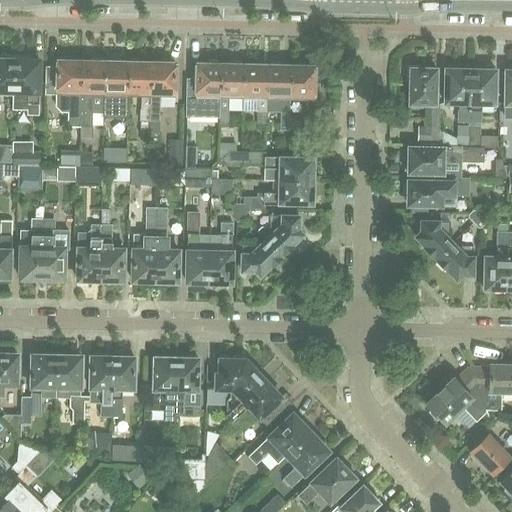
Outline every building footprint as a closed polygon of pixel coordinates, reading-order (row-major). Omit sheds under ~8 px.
[(0,91),(13,92),(14,56),(0,55),(0,91)] [(13,108),(28,108),(27,114),(39,114),(40,59),(29,59),(29,57),(14,56),(13,92),(13,108)] [(60,60),(57,60),(56,106),(62,111),(68,111),(67,126),(80,127),(81,97),(81,60),(71,60),(71,57),(60,56),(60,60)] [(104,95),(105,61),(103,61),(103,57),(91,57),(91,60),(81,60),(81,97),(80,127),(80,137),(92,137),(93,115),(103,115),(104,103),(104,95)] [(151,96),(151,62),(142,62),(142,58),(130,58),(130,61),(128,61),(127,96),(141,96),(141,120),(148,120),(150,120),(150,108),(151,97),(151,96)] [(158,120),(159,96),(175,97),(175,62),(173,62),(173,59),(162,59),(161,62),(151,62),(151,96),(151,97),(150,108),(150,120),(158,120)] [(187,115),(221,116),(221,98),(220,98),(220,97),(221,63),(219,63),(219,60),(207,60),(207,63),(197,63),(196,78),(188,77),(187,115)] [(229,98),(243,98),(243,97),(244,64),(242,64),(243,60),(231,60),(231,64),(221,63),(220,97),(220,98),(221,98),(221,116),(221,122),(229,122),(229,98)] [(127,96),(128,61),(105,61),(104,95),(104,103),(119,103),(118,120),(127,120),(128,108),(127,97),(127,96)] [(290,99),(291,65),(281,65),(281,61),(269,61),(269,64),(267,64),(267,99),(266,111),(280,111),(280,130),(289,130),(290,99)] [(291,65),(290,99),(314,100),(315,65),(304,65),(304,62),(292,62),(292,65),(291,65)] [(267,99),(267,64),(244,64),(243,97),(243,98),(243,110),(266,111),(267,99)] [(408,83),(410,83),(410,104),(426,105),(425,128),(419,127),(418,142),(439,142),(440,104),(435,104),(436,69),(420,68),(421,66),(408,66),(408,83)] [(469,123),(470,70),(461,70),(462,67),(449,67),(448,69),(445,69),(444,103),(458,104),(458,122),(469,123)] [(480,147),(481,123),(481,104),(494,105),(495,71),(492,71),(492,67),(479,67),(479,70),(470,70),(469,123),(468,146),(480,147)] [(266,112),(257,112),(257,127),(266,127),(266,112)] [(148,133),(148,120),(141,120),(140,133),(148,133)] [(467,124),(457,124),(457,145),(467,145),(467,124)] [(313,150),(313,137),(290,137),(290,150),(313,150)] [(185,140),(169,140),(168,166),(184,167),(185,140)] [(12,164),(18,164),(36,165),(36,151),(32,151),(32,142),(13,141),(12,164)] [(186,146),(186,166),(198,167),(198,146),(186,146)] [(468,146),(462,146),(442,146),(442,148),(409,147),(408,157),(405,157),(405,170),(408,170),(408,172),(442,173),(443,159),(480,160),(480,147),(468,146)] [(127,152),(103,151),(103,164),(126,164),(127,152)] [(266,168),(266,179),(315,180),(315,162),(312,162),(312,158),(279,158),(279,157),(266,157),(266,153),(231,152),(223,159),(230,167),(240,167),(240,163),(266,164),(265,168),(266,168)] [(492,157),(492,175),(505,175),(499,157),(492,157)] [(18,164),(12,164),(2,164),(2,175),(18,176),(18,164)] [(42,165),(36,165),(18,164),(18,176),(18,188),(42,189),(42,165)] [(59,181),(75,181),(75,168),(59,168),(59,181)] [(103,168),(75,168),(75,181),(75,187),(102,187),(103,168)] [(197,187),(197,169),(196,169),(185,169),(185,175),(185,187),(195,187),(197,187)] [(407,204),(427,205),(455,205),(455,193),(467,193),(467,178),(445,177),(445,181),(408,180),(408,183),(404,182),(404,197),(408,197),(407,204)] [(232,179),(211,178),(211,193),(232,193),(232,179)] [(314,199),(315,180),(266,179),(266,180),(281,181),(281,193),(257,193),(257,195),(244,195),(244,202),(249,208),(251,208),(265,208),(265,205),(278,205),(278,202),(311,203),(311,199),(314,199)] [(232,203),(243,216),(251,208),(249,208),(244,202),(232,203)] [(243,216),(232,203),(231,211),(239,219),(243,216)] [(112,225),(109,224),(109,205),(101,204),(101,224),(100,280),(107,280),(107,283),(119,283),(119,280),(123,280),(123,249),(111,249),(112,225)] [(166,250),(167,226),(168,226),(168,206),(157,206),(157,208),(157,207),(156,207),(155,281),(162,281),(162,284),(174,284),(174,282),(178,282),(178,250),(166,250)] [(146,207),(145,234),(133,234),(132,281),(136,281),(136,284),(148,284),(148,281),(155,281),(156,207),(146,207)] [(468,214),(469,218),(473,222),(485,210),(474,210),(468,214)] [(485,210),(473,222),(478,227),(481,227),(485,223),(485,210)] [(292,244),(302,234),(299,230),(299,216),(270,215),(270,227),(261,227),(257,231),(265,239),(266,239),(282,256),(292,247),(292,244)] [(42,279),(44,219),(32,219),(31,230),(21,230),(20,278),(22,278),(22,281),(34,281),(34,278),(42,279)] [(54,231),(54,219),(44,219),(42,279),(49,279),(49,281),(61,282),(61,279),(64,279),(65,231),(54,231)] [(10,278),(11,253),(12,220),(0,220),(0,227),(0,281),(6,281),(6,278),(10,278)] [(450,222),(421,221),(421,231),(415,236),(425,246),(425,250),(434,259),(452,243),(447,237),(450,234),(450,222)] [(209,285),(210,235),(198,235),(198,222),(187,222),(186,282),(190,282),(190,285),(209,285)] [(231,283),(232,223),(221,223),(221,235),(210,235),(209,285),(227,286),(227,283),(231,283)] [(100,280),(101,224),(90,224),(90,230),(87,233),(78,233),(77,280),(81,280),(81,283),(93,283),(93,280),(100,280)] [(507,291),(508,232),(497,232),(496,257),(485,256),(484,288),(494,289),(494,291),(507,291)] [(273,265),(282,256),(266,239),(265,239),(258,246),(255,243),(242,243),(241,271),(255,271),(259,275),(270,265),(273,265)] [(457,279),(461,275),(472,275),(473,246),(461,246),(458,248),(452,243),(434,259),(444,269),(447,269),(457,279)] [(16,384),(17,374),(17,354),(15,354),(15,351),(0,350),(0,402),(1,401),(2,383),(16,384)] [(41,405),(41,404),(41,395),(55,396),(56,387),(56,351),(43,351),(43,355),(32,354),(31,374),(31,392),(33,392),(33,396),(22,396),(22,414),(22,422),(31,422),(32,414),(41,415),(41,405)] [(80,400),(81,375),(81,355),(70,355),(70,352),(56,351),(56,387),(70,387),(70,393),(69,393),(69,407),(72,410),(72,423),(84,424),(84,400),(80,400)] [(111,415),(113,356),(105,356),(105,353),(93,353),(93,356),(90,356),(89,403),(101,403),(100,416),(111,416),(111,415)] [(134,389),(134,377),(134,357),(131,357),(132,354),(120,354),(120,356),(113,356),(111,415),(121,416),(122,389),(134,389)] [(175,415),(176,358),(169,357),(169,355),(157,355),(157,357),(154,357),(153,403),(165,404),(164,413),(165,413),(165,420),(175,420),(175,415)] [(200,389),(197,389),(198,358),(195,358),(195,355),(183,355),(183,358),(176,358),(175,415),(185,415),(185,405),(199,405),(199,406),(200,406),(201,389),(200,389)] [(243,386),(258,372),(250,364),(240,363),(240,359),(219,358),(219,374),(216,374),(216,388),(231,389),(230,396),(227,400),(227,416),(230,419),(229,412),(238,404),(238,396),(245,389),(243,386)] [(511,364),(489,364),(489,367),(469,367),(486,409),(499,410),(499,390),(511,390),(511,364)] [(476,418),(486,409),(469,367),(455,380),(453,377),(426,404),(431,409),(429,411),(436,419),(438,417),(444,423),(463,404),(476,418)] [(259,417),(281,397),(258,372),(243,386),(245,389),(238,396),(238,404),(229,412),(230,419),(232,422),(249,406),(259,417)] [(286,455),(312,430),(302,418),(300,421),(292,413),(247,456),(255,464),(268,452),(278,463),(286,455)] [(22,422),(22,414),(1,414),(0,414),(0,419),(9,429),(21,442),(22,422)] [(282,479),(290,487),(328,451),(321,443),(323,441),(312,430),(286,455),(296,466),(282,479)] [(492,473),(507,460),(509,457),(497,445),(499,443),(489,432),(470,450),(492,473)] [(83,437),(83,458),(108,458),(109,437),(83,437)] [(143,440),(142,462),(156,462),(156,440),(143,440)] [(122,443),(111,443),(111,458),(122,459),(122,443)] [(39,449),(23,445),(19,449),(18,459),(24,465),(39,449)] [(329,502),(340,492),(354,478),(352,475),(354,473),(346,465),(344,467),(336,458),(297,495),(306,504),(319,491),(329,502)] [(181,478),(205,478),(206,463),(175,462),(181,478)] [(151,475),(140,463),(127,474),(138,487),(151,475)] [(49,511),(55,506),(60,501),(50,491),(38,503),(22,486),(33,475),(25,467),(6,485),(0,491),(0,494),(7,500),(0,507),(0,511),(49,511)] [(511,467),(499,480),(506,488),(504,490),(511,497),(511,467)] [(189,501),(205,486),(205,478),(181,478),(189,501)] [(367,511),(378,502),(376,500),(378,498),(370,490),(368,492),(362,486),(348,500),(340,507),(339,505),(331,511),(367,511)] [(273,511),(284,501),(277,494),(260,510),(262,511),(273,511)]
